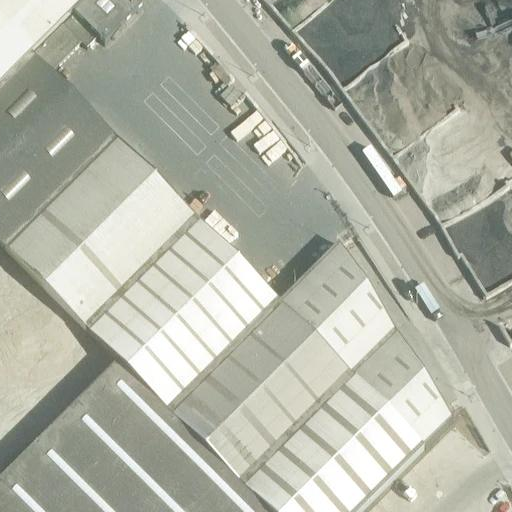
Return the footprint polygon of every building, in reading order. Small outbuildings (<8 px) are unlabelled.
[(0,0),(0,88),(88,0),(0,0)] [(142,10),(142,9),(132,0),(88,0),(73,16),(104,47),(142,10)] [(80,45),(63,28),(34,57),(52,74),(80,45)] [(0,246),(169,416),(265,511),(362,511),(424,451),(279,305),(33,58),(0,91),(0,246)] [(230,108),(240,97),(231,88),(220,99),(230,108)] [(338,247),(279,305),(424,451),(425,452),(453,424),(338,247)] [(0,282),(5,287),(20,272),(0,251),(0,282)] [(5,287),(27,310),(43,294),(20,272),(5,287)] [(27,310),(5,287),(0,292),(0,315),(11,326),(27,310)] [(0,315),(0,337),(11,326),(0,315)] [(73,355),(100,382),(116,366),(89,340),(73,355)] [(100,382),(73,355),(56,372),(83,399),(100,382)] [(263,511),(118,366),(60,424),(46,437),(0,483),(0,511),(263,511)] [(41,388),(68,415),(83,399),(56,372),(41,388)] [(53,429),(68,415),(41,388),(26,402),(53,429)] [(10,418),(37,445),(53,429),(26,402),(10,418)] [(37,445),(10,418),(0,428),(0,442),(20,462),(37,445)] [(0,442),(0,474),(4,478),(20,462),(0,442)]
